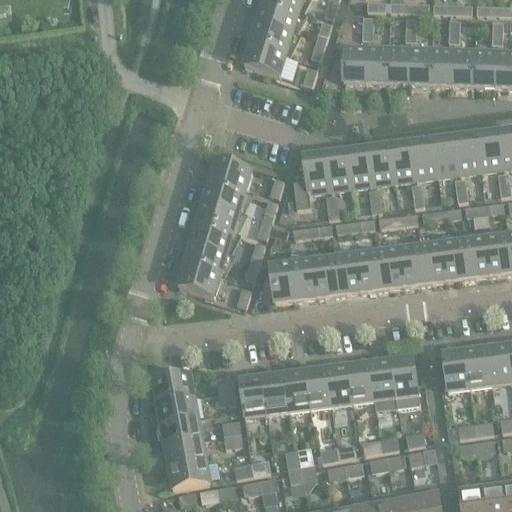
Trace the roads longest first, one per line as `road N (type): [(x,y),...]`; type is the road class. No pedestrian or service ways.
road 1 (residential): [(128,349),(511,300)]
road 2 (residential): [(199,109),(128,349)]
road 3 (residential): [(104,0),(116,75),(199,109)]
road 4 (residential): [(128,349),(119,418),(132,511)]
